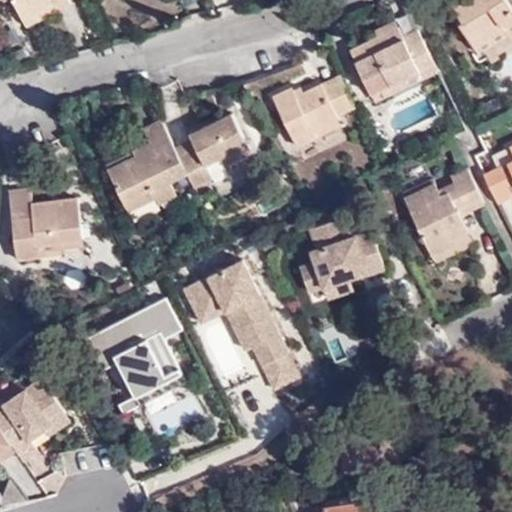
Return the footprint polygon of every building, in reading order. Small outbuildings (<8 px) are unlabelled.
[(20,0),(25,12),(52,0),(55,0),(57,3),(63,0),(20,0)] [(55,0),(52,0),(25,12),(30,24),(61,9),(57,3),(55,0)] [(470,22),(458,0),(450,0),(465,26),(470,22)] [(511,0),(458,0),(470,22),(465,26),(475,44),(511,21),(511,0)] [(372,31),(393,22),(389,13),(367,23),(372,31)] [(511,32),(511,21),(475,44),(479,52),(511,32)] [(416,74),(433,66),(413,24),(397,32),(393,22),(372,31),(347,42),(366,86),(412,65),(416,74)] [(370,96),(416,74),(412,65),(366,86),(370,96)] [(348,100),(334,71),(316,79),(290,90),(281,85),(265,93),(290,147),(309,138),(305,129),(335,115),(332,108),(348,100)] [(183,172),(191,188),(212,179),(213,181),(229,174),(228,170),(253,159),(231,111),(190,129),(193,137),(171,147),(183,172)] [(338,124),(335,115),(305,129),(309,138),(338,124)] [(171,147),(160,122),(143,129),(148,141),(126,150),(131,159),(104,172),(122,211),(146,198),(150,207),(174,197),(165,179),(183,172),(171,147)] [(511,152),(481,167),(495,195),(511,185),(511,136),(506,140),(511,152)] [(100,164),(104,172),(131,159),(126,150),(100,164)] [(474,188),(459,159),(442,166),(448,179),(437,185),(431,172),(395,188),(424,250),(439,240),(436,235),(459,222),(452,208),(448,200),(474,188)] [(448,179),(442,166),(431,172),(437,185),(448,179)] [(76,198),(33,202),(31,188),(10,188),(14,228),(16,259),(39,256),(39,248),(80,244),(76,198)] [(452,208),(478,196),(474,188),(448,200),(452,208)] [(340,209),(308,222),(316,242),(310,244),(315,255),(300,261),(310,285),(349,270),(347,263),(364,257),(366,264),(367,265),(383,259),(369,221),(348,229),(340,209)] [(467,239),(459,222),(436,235),(439,240),(424,250),(427,258),(467,239)] [(245,252),(183,283),(203,321),(227,310),(246,346),(253,344),(273,388),(303,376),(245,252)] [(347,263),(349,270),(366,264),(364,257),(347,263)] [(354,281),(349,270),(324,280),(329,291),(354,281)] [(186,325),(168,291),(97,321),(108,346),(117,341),(137,386),(185,364),(169,333),(186,325)] [(48,379),(0,407),(0,413),(23,448),(26,455),(43,448),(37,434),(74,417),(48,379)] [(0,413),(0,453),(4,451),(8,458),(23,448),(0,413)] [(386,511),(384,495),(321,504),(322,511),(386,511)]
